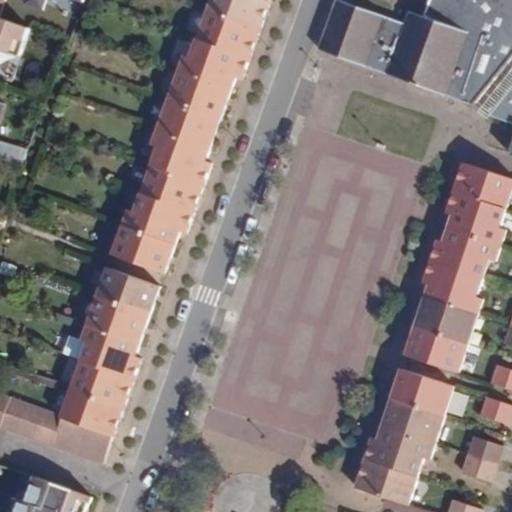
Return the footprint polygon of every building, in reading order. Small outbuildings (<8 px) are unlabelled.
[(236,77),(242,79),(270,0),(211,0),(191,57),(186,54),(153,147),(158,148),(137,211),(131,209),(115,254),(166,272),(181,231),(187,234),(212,163),(206,161),(236,77)] [(511,0),(429,0),(424,17),(410,11),(406,24),(339,0),(337,0),(320,50),(476,105),(497,76),(485,72),(490,57),(507,63),(511,56),(511,0)] [(0,26),(0,75),(14,80),(32,28),(4,18),(0,26)] [(511,56),(507,63),(497,76),(476,105),(488,116),(511,86),(511,56)] [(485,72),(497,76),(507,63),(490,57),(485,72)] [(511,86),(488,116),(511,123),(511,151),(511,154),(511,86)] [(0,142),(0,158),(25,166),(29,152),(0,143),(0,142)] [(511,178),(465,163),(450,211),(456,213),(448,240),(441,237),(426,281),(433,284),(409,354),(461,371),(485,298),(479,297),(493,258),(498,260),(508,229),(503,228),(511,200),(511,178)] [(0,217),(0,221),(7,224),(10,216),(2,213),(0,217)] [(0,425),(105,464),(143,357),(137,355),(161,286),(111,267),(84,339),(90,341),(83,360),(64,416),(0,393),(0,425)] [(73,335),(67,355),(83,360),(90,341),(84,339),(73,335)] [(511,389),(511,369),(501,366),(495,384),(511,389)] [(382,436),(376,434),(357,489),(409,505),(424,462),(429,464),(456,385),(405,368),(382,436)] [(511,424),(511,403),(490,396),(484,416),(511,424)] [(494,484),(505,452),(475,441),(464,474),(494,484)] [(88,511),(95,497),(39,477),(30,502),(25,499),(21,511),(88,511)] [(21,511),(25,499),(17,496),(12,511),(21,511)] [(451,511),(485,511),(486,509),(456,499),(451,511)]
